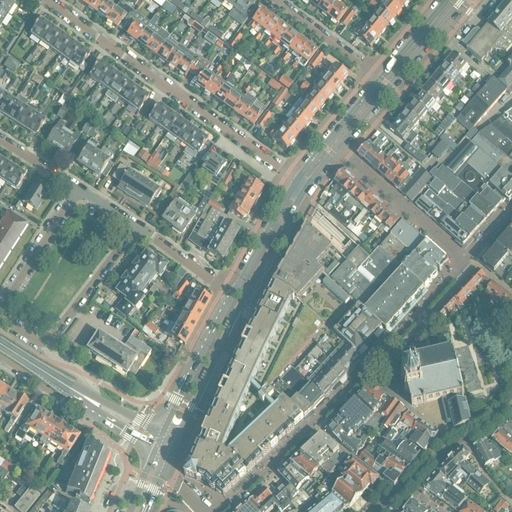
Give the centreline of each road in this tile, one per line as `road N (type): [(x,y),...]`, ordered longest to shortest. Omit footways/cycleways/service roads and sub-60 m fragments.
road 1 (residential): [(43,0),(292,185)]
road 2 (secondary): [(173,441),(299,194)]
road 3 (secondary): [(299,194),(463,0)]
road 4 (residential): [(39,343),(9,325),(3,305),(78,188)]
road 5 (residential): [(511,399),(487,426),(442,450),(380,511)]
road 6 (secondary): [(230,296),(162,435)]
road 7 (residential): [(135,227),(39,343)]
road 8 (secondary): [(379,77),(292,185)]
road 9 (residential): [(379,77),(276,0)]
road 10 (secondary): [(292,185),(230,296)]
